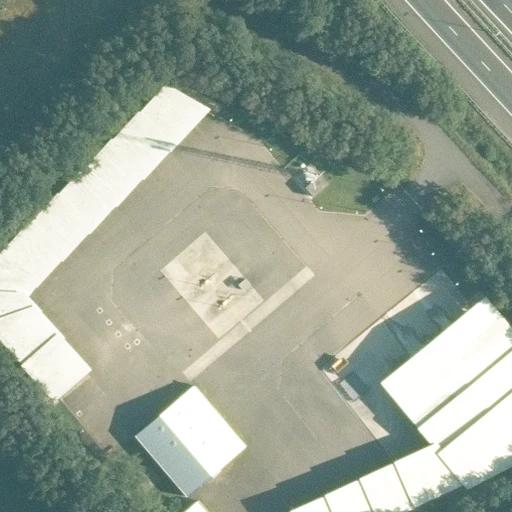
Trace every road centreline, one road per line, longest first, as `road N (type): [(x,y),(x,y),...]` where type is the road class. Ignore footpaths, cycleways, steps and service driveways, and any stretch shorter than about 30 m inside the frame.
road 1 (unclassified): [(503,210),(403,107),(213,0)]
road 2 (motorway): [(426,0),(511,93)]
